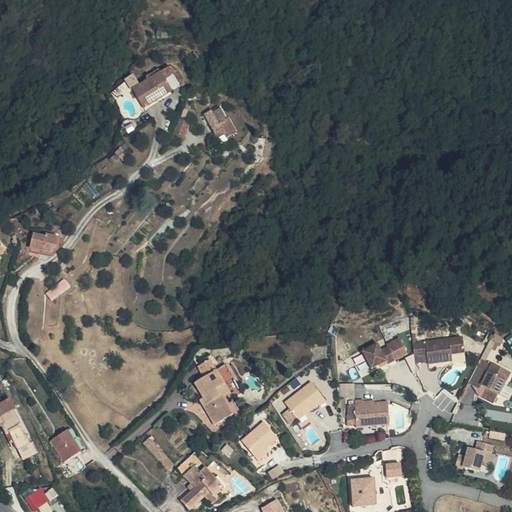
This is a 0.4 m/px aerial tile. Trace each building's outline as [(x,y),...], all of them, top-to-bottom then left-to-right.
[(133,85),(142,107),(174,95),(167,77),(175,74),(172,69),(133,85)] [(134,75),(126,80),(132,89),(140,83),(134,75)] [(162,103),(137,118),(148,136),(174,121),(162,103)] [(206,114),(218,140),(237,132),(224,106),(206,114)] [(179,119),(175,135),(187,138),(191,122),(179,119)] [(224,143),(215,149),(223,164),(232,158),(234,163),(244,157),(235,143),(227,148),(224,143)] [(50,247),(47,247),(36,244),(33,260),(48,263),(50,247)] [(48,245),(47,247),(50,247),(48,263),(54,264),(55,259),(58,260),(60,247),(48,245)] [(0,291),(5,285),(3,284),(10,276),(0,266),(0,291)] [(66,284),(47,300),(54,307),(72,292),(66,284)] [(464,338),(414,344),(416,357),(428,356),(429,364),(453,362),(452,355),(466,353),(464,338)] [(381,343),(366,351),(375,368),(390,360),(392,363),(405,356),(398,343),(385,350),(381,343)] [(213,359),(199,366),(204,377),(218,369),(213,359)] [(483,359),(470,383),(481,389),(483,385),(488,388),(500,395),(511,373),(494,364),(494,365),(483,359)] [(234,438),(227,424),(221,412),(230,406),(222,392),(216,381),(204,387),(210,398),(202,403),(208,417),(213,425),(208,427),(218,446),(234,438)] [(321,403),(323,406),(329,401),(315,381),(287,401),(299,419),(321,403)] [(231,387),(222,392),(230,406),(233,412),(242,407),(231,387)] [(500,395),(488,388),(483,397),(495,403),(500,395)] [(356,426),(390,423),(388,401),(364,403),(364,399),(355,400),(356,426)] [(299,419),(287,401),(276,408),(288,426),(299,419)] [(233,412),(230,406),(221,412),(227,424),(237,419),(233,412)] [(204,419),(208,427),(213,425),(208,417),(204,419)] [(16,468),(21,476),(34,471),(29,461),(31,459),(19,435),(16,437),(10,427),(0,432),(0,447),(3,454),(6,453),(14,469),(16,468)] [(170,467),(176,462),(151,437),(145,444),(170,467)] [(495,453),(497,445),(481,440),(479,449),(472,447),(469,455),(462,453),(458,465),(465,467),(467,463),(483,468),(488,451),(495,453)] [(263,479),(283,458),(268,443),(248,463),(263,479)] [(57,465),(71,488),(87,478),(73,455),(57,465)] [(402,464),(387,464),(388,477),(403,476),(402,464)] [(193,486),(181,498),(190,508),(209,489),(216,495),(225,486),(209,470),(204,476),(196,469),(186,479),(193,486)] [(39,481),(34,471),(21,476),(26,486),(39,481)] [(272,474),(270,472),(263,479),(265,481),(272,474)] [(353,479),(355,506),(377,504),(376,478),(353,479)] [(36,511),(52,500),(41,485),(25,497),(36,511)] [(286,511),(279,499),(264,508),(266,511),(286,511)]
